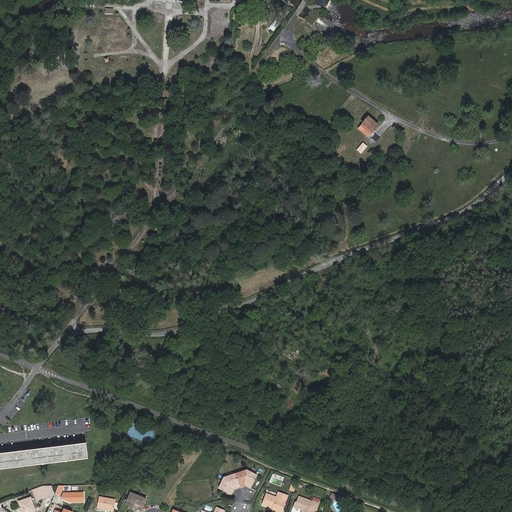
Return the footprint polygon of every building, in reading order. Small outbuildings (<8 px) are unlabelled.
[(310,42),(315,33),(313,31),(315,28),(313,27),(305,21),(306,20),(291,30),(304,39),(305,39),(310,42)] [(378,125),(369,117),(359,129),(368,137),(378,125)] [(367,146),(363,143),(357,150),(361,153),(367,146)] [(152,443),(156,431),(132,424),(128,436),(152,443)] [(38,453),(38,449),(14,452),(15,456),(0,457),(0,464),(15,463),(16,465),(39,463),(39,460),(55,458),(56,461),(79,458),(79,455),(88,454),(87,447),(78,448),(78,444),(54,447),(54,451),(38,453)] [(236,473),(240,486),(244,485),(244,484),(246,483),(248,484),(248,485),(251,487),(258,475),(247,470),(236,473)] [(236,488),(240,486),(236,473),(225,477),(219,488),(231,494),(233,490),(232,490),(233,487),(236,486),(236,488)] [(55,494),(52,486),(44,486),(44,487),(43,487),(32,490),(36,501),(55,494)] [(138,495),(130,492),(125,504),(130,505),(129,507),(133,509),(138,495)] [(281,511),(288,496),(278,492),(277,497),(267,494),(263,503),(273,507),(273,509),(277,511),(276,511),(281,511)] [(84,493),(64,493),(62,499),(68,501),(72,501),(72,502),(84,502),(84,493)] [(141,510),(146,498),(138,495),(133,509),(136,510),(137,508),(141,510)] [(16,501),(19,511),(32,511),(35,511),(30,496),(16,501)] [(313,500),(313,501),(299,496),(297,501),(295,503),(294,507),(297,508),(300,507),(301,509),(302,510),(301,511),(312,511),(316,510),(319,503),(313,500)] [(116,500),(99,497),(97,508),(114,510),(116,500)]
